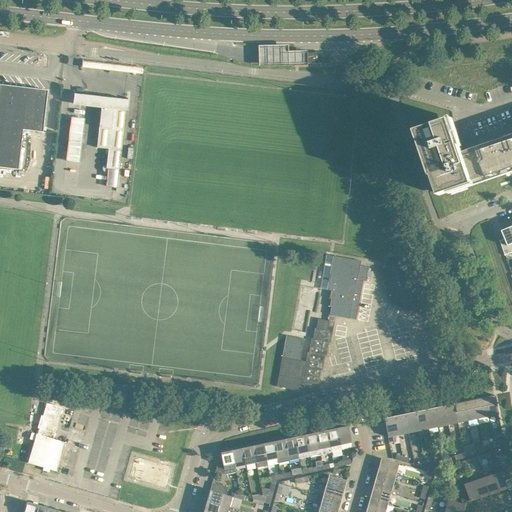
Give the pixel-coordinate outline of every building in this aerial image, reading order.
[(290,42),(260,42),(260,61),(305,60),(305,50),(307,50),(307,48),(290,48),(290,42)] [(322,61),(322,57),(322,50),(307,50),(305,50),(305,60),(305,61),(322,61)] [(91,60),(90,66),(132,71),(133,65),(91,60)] [(0,84),(0,167),(18,170),(22,130),(42,132),(47,90),(0,84)] [(74,94),(73,105),(85,106),(101,108),(96,147),(108,149),(106,165),(105,165),(104,165),(103,165),(103,166),(102,166),(102,167),(102,168),(102,169),(102,170),(103,171),(104,172),(105,172),(106,172),(107,172),(108,172),(109,171),(110,169),(119,170),(118,171),(119,171),(126,111),(127,111),(128,100),(127,100),(111,98),(110,98),(106,96),(103,95),(102,97),(87,95),(87,93),(82,93),(77,94),(74,94)] [(69,137),(82,138),(84,119),(71,118),(69,137)] [(511,135),(462,152),(460,147),(462,146),(454,123),(452,118),(417,130),(422,144),(434,179),(435,184),(439,196),(442,195),(448,192),(449,193),(449,194),(511,172),(511,135)] [(67,161),(79,163),(81,143),(69,142),(67,161)] [(499,241),(505,255),(506,255),(505,254),(510,251),(511,253),(511,251),(511,250),(511,226),(511,227),(502,231),(505,239),(501,241),(501,240),(499,241)] [(420,292),(419,291),(410,264),(409,264),(409,263),(392,255),(393,254),(389,253),(388,254),(387,256),(388,256),(380,273),(391,304),(400,308),(408,312),(407,312),(411,314),(412,311),(412,310),(420,293),(419,293),(420,292)] [(332,256),(331,264),(329,274),(331,274),(329,282),(331,283),(329,290),(331,291),(329,299),(331,299),(329,307),(331,307),(329,315),(349,318),(350,314),(356,316),(363,280),(365,281),(368,267),(360,265),(360,261),(332,256)] [(307,352),(305,362),(300,361),(304,339),(286,335),(282,357),(276,387),(299,391),(299,389),(310,391),(311,383),(318,384),(320,370),(322,370),(325,356),(326,356),(328,342),(330,343),(334,322),(318,319),(316,328),(314,328),(313,338),(311,338),(308,352),(307,352)] [(488,416),(498,414),(494,395),(484,397),(488,416)] [(488,416),(484,397),(474,399),(478,418),(488,416)] [(478,418),(474,399),(463,401),(468,420),(478,418)] [(468,420),(463,401),(453,403),(457,422),(468,420)] [(57,471),(65,443),(53,439),(62,408),(46,403),(43,416),(41,415),(37,428),(39,428),(37,434),(36,434),(36,435),(31,433),(30,439),(34,440),(28,463),(43,468),(43,470),(49,472),(49,469),(57,471)] [(457,422),(453,403),(453,404),(444,406),(447,424),(457,422)] [(447,424),(444,406),(434,408),(437,426),(447,424)] [(437,426),(434,408),(423,410),(427,429),(437,426)] [(427,429),(423,410),(413,412),(417,431),(427,429)] [(417,431),(413,412),(403,415),(407,433),(417,431)] [(407,433),(403,415),(393,417),(397,435),(407,433)] [(397,435),(393,417),(384,419),(387,437),(397,435)] [(340,445),(351,442),(347,426),(337,428),(340,445)] [(341,450),(340,445),(337,428),(326,431),(331,452),(341,450)] [(326,431),(315,433),(320,454),(331,452),(326,431)] [(315,433),(305,435),(309,456),(320,454),(315,433)] [(309,456),(305,435),(294,437),(299,459),(309,456)] [(294,437),(284,440),(288,461),(299,459),(294,437)] [(484,446),(485,450),(491,448),(490,444),(488,445),(487,438),(482,439),(484,446)] [(284,440),(273,442),(277,458),(278,463),(288,461),(284,440)] [(266,460),(277,458),(273,442),(263,444),(266,460)] [(252,446),(255,462),(257,467),(267,465),(266,460),(263,444),(252,446)] [(245,465),(255,462),(252,446),(242,449),(245,465)] [(234,467),(245,465),(242,449),(231,451),(234,467)] [(223,469),(234,467),(231,451),(220,453),(221,458),(219,459),(215,471),(222,473),(223,469)] [(381,458),(378,468),(396,473),(398,463),(381,458)] [(378,468),(375,478),(393,483),(396,473),(378,468)] [(501,472),(506,488),(507,490),(511,488),(511,474),(510,469),(501,472)] [(492,475),(497,491),(506,488),(501,472),(492,475)] [(343,490),(346,480),(328,475),(325,485),(343,490)] [(488,495),(497,491),(492,475),(482,478),(488,495)] [(375,478),(372,488),(390,493),(393,483),(375,478)] [(473,481),(478,498),(488,495),(482,478),(473,481)] [(269,490),(267,497),(271,498),(275,482),(272,481),(269,490)] [(469,501),(478,498),(473,481),(463,485),(469,500),(469,501)] [(210,490),(225,495),(227,487),(212,483),(210,490)] [(343,490),(325,485),(323,495),(341,500),(343,490)] [(372,488),(369,498),(387,503),(390,493),(372,488)] [(225,495),(210,490),(207,501),(229,507),(232,497),(225,495)] [(341,500),(323,495),(320,505),(338,510),(341,500)] [(369,498),(367,508),(382,511),(384,511),(387,503),(369,498)] [(462,511),(465,504),(463,504),(448,500),(445,509),(454,511),(462,511)] [(227,511),(229,507),(207,501),(204,511),(205,511),(227,511)] [(23,511),(34,511),(37,503),(33,502),(33,503),(26,502),(23,511)] [(45,511),(48,506),(44,505),(43,506),(37,505),(38,503),(37,503),(34,511),(45,511)]
